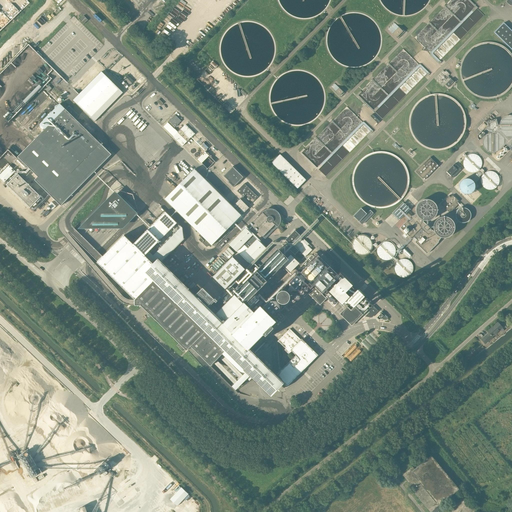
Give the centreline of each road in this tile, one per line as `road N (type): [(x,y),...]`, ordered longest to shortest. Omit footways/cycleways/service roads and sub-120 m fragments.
road 1 (tertiary): [(319,430),(281,450),(223,446),(129,356)]
road 2 (unclassified): [(261,511),(435,370)]
road 3 (tertiary): [(129,356),(0,232)]
road 4 (tertiary): [(0,241),(129,356)]
road 5 (tertiary): [(412,343),(319,430)]
road 6 (tertiary): [(319,430),(416,348)]
